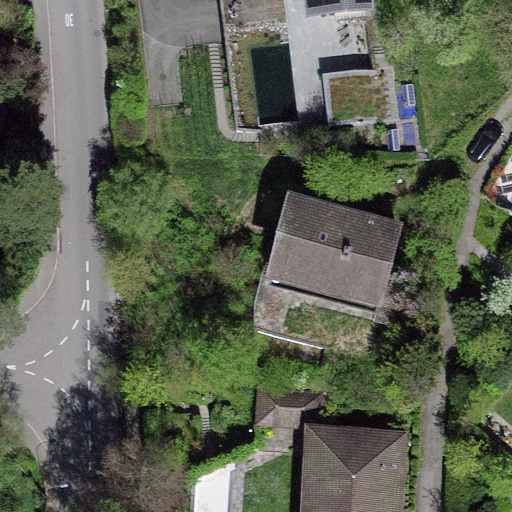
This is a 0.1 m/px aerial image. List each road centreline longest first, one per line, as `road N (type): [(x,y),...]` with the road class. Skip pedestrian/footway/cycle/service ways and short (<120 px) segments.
road 1 (residential): [(87,388),(69,0)]
road 2 (residential): [(89,511),(87,388)]
